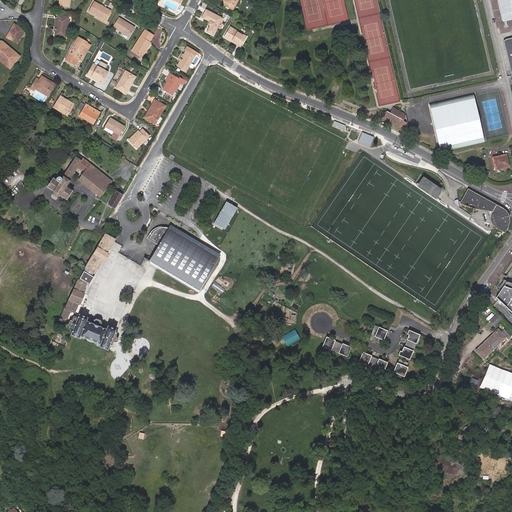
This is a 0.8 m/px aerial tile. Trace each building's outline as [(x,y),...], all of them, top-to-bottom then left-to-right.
[(511,18),(511,7),(510,0),(496,0),(502,21),(511,18)] [(111,11),(94,1),(89,10),(106,20),(111,11)] [(222,15),(205,7),(201,16),(209,20),(208,23),(209,24),(206,30),(213,33),(217,25),(222,16),(222,15)] [(57,20),(56,31),(56,36),(66,37),(69,17),(59,15),(59,20),(57,20)] [(133,26),(118,17),(113,26),(128,35),(133,26)] [(25,30),(14,24),(7,37),(17,43),(21,35),(22,35),(25,30)] [(233,38),(242,44),(247,36),(230,26),(225,35),(232,40),(233,38)] [(151,36),(142,31),(132,49),(142,55),(146,48),(144,47),(148,40),(151,36)] [(77,36),(65,58),(75,64),(78,58),(82,60),(91,43),(77,36)] [(511,38),(503,41),(506,54),(511,52),(511,38)] [(0,56),(11,66),(20,56),(2,41),(0,40),(0,56)] [(186,49),(184,52),(181,59),(178,64),(187,69),(195,54),(186,49)] [(0,60),(10,68),(11,66),(0,56),(0,60)] [(88,74),(92,76),(93,75),(100,78),(99,80),(99,81),(102,83),(109,71),(105,69),(107,65),(100,62),(98,65),(94,63),(88,74)] [(130,81),(134,74),(126,70),(117,86),(127,91),(132,82),(130,81)] [(171,76),(168,80),(163,88),(173,93),(180,81),(185,84),(187,80),(181,76),(180,77),(171,72),(169,75),(171,76)] [(43,75),(41,78),(53,86),(55,83),(43,75)] [(35,88),(48,95),(53,86),(41,78),(40,80),(37,78),(31,88),(34,90),(35,88)] [(477,95),(432,103),(439,150),(485,143),(477,95)] [(60,103),(57,101),(55,105),(69,113),(75,103),(64,96),(60,103)] [(151,111),(147,117),(157,123),(157,122),(157,121),(161,115),(167,105),(156,99),(149,110),(151,111)] [(87,103),(85,106),(99,114),(101,112),(87,103)] [(99,114),(85,106),(80,114),(94,123),(99,114)] [(381,117),(398,126),(401,119),(396,117),(398,112),(390,108),(387,113),(383,111),(381,117)] [(111,117),(106,125),(115,131),(112,136),(117,140),(126,126),(111,117)] [(140,133),(138,132),(130,140),(138,148),(151,136),(144,129),(141,131),(140,133)] [(370,136),(361,133),(357,142),(371,148),(373,143),(370,136)] [(492,156),(495,169),(509,165),(507,153),(492,156)] [(102,196),(113,179),(82,157),(80,155),(78,158),(75,156),(59,177),(58,176),(56,176),(55,178),(52,175),(45,184),(51,189),(49,192),(50,196),(54,199),(58,198),(60,195),(67,200),(73,191),(67,186),(73,177),(72,176),(74,174),(75,175),(79,171),(75,168),(81,161),(88,166),(80,179),(86,183),(86,184),(102,196)] [(442,190),(424,177),(418,185),(437,198),(442,190)] [(117,207),(125,192),(119,189),(111,203),(117,207)] [(464,202),(473,206),(474,206),(497,211),(495,215),(495,221),(498,225),(505,229),(508,224),(509,217),(506,212),(502,208),(470,190),(464,202)] [(237,208),(226,202),(214,223),(226,229),(237,208)] [(158,245),(148,262),(198,292),(220,254),(170,224),(168,225),(165,226),(161,227),(157,229),(154,231),(152,233),(150,237),(155,240),(154,242),(158,245)] [(115,237),(105,231),(86,264),(64,316),(66,315),(69,308),(72,307),(75,308),(79,299),(80,300),(84,290),(83,289),(87,280),(90,281),(94,274),(92,273),(94,270),(95,270),(103,256),(104,257),(108,251),(107,250),(115,237)] [(511,280),(503,277),(502,278),(505,280),(503,284),(498,292),(504,296),(500,299),(511,310),(511,280)] [(100,345),(108,348),(111,343),(113,344),(114,340),(116,341),(118,340),(119,337),(118,335),(117,335),(118,331),(116,330),(117,328),(109,324),(108,328),(103,326),(104,322),(102,321),(102,318),(98,317),(96,319),(93,318),(92,321),(87,319),(89,316),(80,312),(78,316),(75,315),(73,318),(70,319),(69,323),(70,325),(72,326),(72,327),(74,328),(72,333),(80,337),(81,334),(101,343),(100,345)] [(498,313),(491,320),(496,325),(503,318),(498,313)] [(376,334),(386,338),(390,328),(385,326),(384,328),(380,326),(381,324),(377,323),(373,331),(377,333),(376,334)] [(410,338),(409,341),(417,344),(419,340),(417,340),(419,335),(420,336),(422,332),(412,327),(412,328),(411,328),(411,329),(411,330),(412,331),(412,332),(413,332),(412,333),(411,332),(409,337),(410,338)] [(478,349),(485,357),(507,335),(510,338),(511,335),(511,334),(506,328),(503,331),(500,328),(478,349)] [(283,337),(288,346),(298,340),(293,331),(283,337)] [(333,347),(337,349),(340,341),(337,339),(337,338),(332,336),(332,337),(329,336),(328,334),(324,344),(329,346),(330,344),(334,346),(333,347)] [(340,341),(337,349),(340,350),(341,349),(345,350),(344,352),(349,354),(351,351),(353,344),(350,345),(349,344),(349,343),(345,341),(344,342),(340,341)] [(402,352),(412,356),(414,352),(412,351),(414,347),(415,348),(417,344),(409,341),(407,344),(406,344),(404,349),(405,349),(405,350),(404,350),(403,351),(402,351),(402,352)] [(370,363),(373,364),(377,356),(374,355),(374,353),(369,351),(368,353),(367,352),(364,349),(362,355),(360,359),(365,361),(366,359),(370,361),(370,363)] [(377,356),(373,364),(377,366),(377,364),(382,366),(381,368),(386,370),(387,366),(390,360),(387,360),(386,360),(386,358),(381,356),(380,357),(377,356)] [(399,360),(397,364),(399,365),(398,367),(396,368),(395,369),(406,374),(407,371),(406,370),(408,366),(409,366),(410,364),(409,363),(410,360),(402,356),(400,360),(399,360)] [(511,398),(511,397),(511,371),(488,365),(481,390),(511,398)] [(492,458),(487,450),(482,453),(488,465),(487,471),(498,474),(500,468),(511,462),(510,457),(500,461),(499,459),(497,458),(494,457),(492,458)] [(457,474),(453,472),(451,479),(462,483),(463,478),(457,476),(457,474)] [(221,493),(218,500),(224,502),(227,495),(221,493)]
